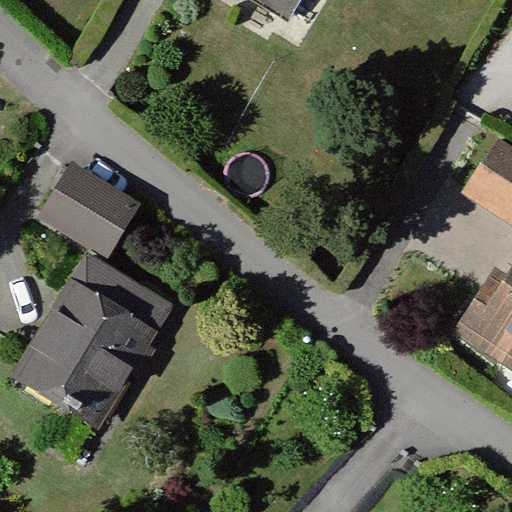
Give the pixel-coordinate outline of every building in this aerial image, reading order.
[(301,0),(268,0),(294,13),(301,0)] [(511,210),(511,137),(499,130),(468,187),(511,210)] [(77,151),(41,208),(111,252),(147,196),(77,151)] [(178,295),(87,240),(7,371),(99,426),(178,295)] [(511,246),(456,329),(511,367),(511,246)]
